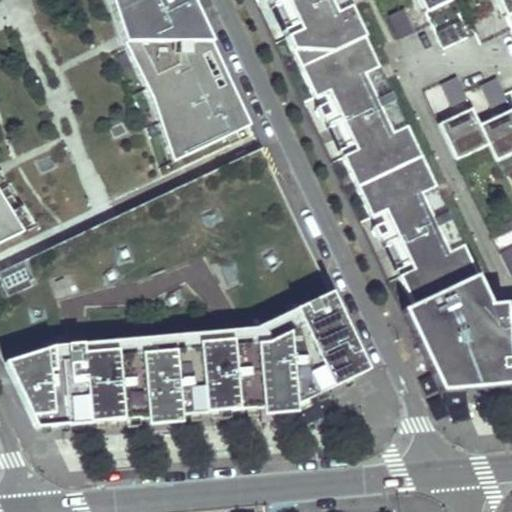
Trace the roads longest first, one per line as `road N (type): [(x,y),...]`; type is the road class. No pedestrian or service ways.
road 1 (unclassified): [(446,473),(222,0)]
road 2 (tertiary): [(38,509),(446,473)]
